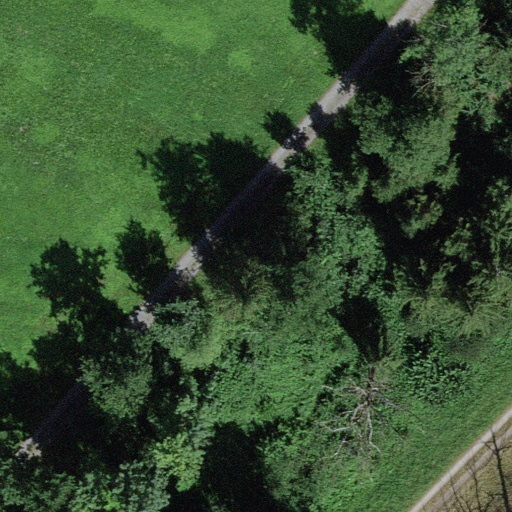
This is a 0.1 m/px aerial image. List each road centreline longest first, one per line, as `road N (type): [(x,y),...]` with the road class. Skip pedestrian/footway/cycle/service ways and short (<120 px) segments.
road 1 (track): [(424,0),(0,477)]
road 2 (track): [(511,413),(418,511)]
